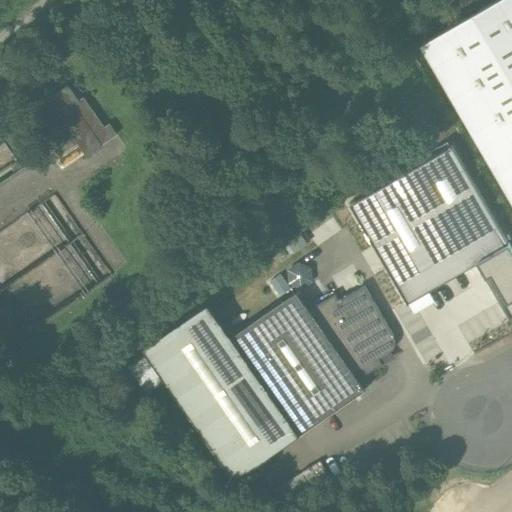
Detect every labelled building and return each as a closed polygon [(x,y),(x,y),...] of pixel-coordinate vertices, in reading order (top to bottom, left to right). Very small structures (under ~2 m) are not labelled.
[(511,0),(496,0),(420,44),(511,201),(511,0)] [(98,147),(71,105),(77,101),(67,86),(48,99),(85,156),(98,147)] [(0,134),(0,186),(24,171),(0,134)] [(349,204),(407,303),(477,262),(510,318),(511,316),(511,248),(451,145),(349,204)] [(54,195),(0,232),(0,320),(16,344),(111,278),(54,195)] [(303,290),(317,273),(299,259),(285,276),(303,290)] [(334,295),(308,310),(296,292),(229,338),(298,438),(365,391),(353,375),(362,370),(365,376),(382,366),(380,363),(389,358),(387,355),(393,350),(395,345),(394,341),(393,336),(364,286),(338,301),(334,295)] [(229,338),(207,306),(141,351),(144,356),(127,368),(147,396),(164,384),(233,483),(298,438),(229,338)]
